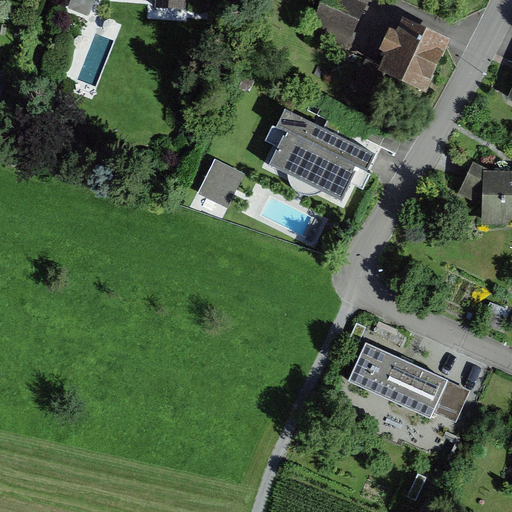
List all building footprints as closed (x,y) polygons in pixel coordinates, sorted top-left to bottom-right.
[(360,32),(370,0),(325,0),(319,19),(360,32)] [(457,40),(408,16),(380,75),(429,99),(457,40)] [(382,156),(292,111),(262,169),(353,214),(382,156)] [(218,155),(200,192),(230,207),(248,169),(218,155)] [(511,172),(487,173),(487,222),(511,222),(511,172)] [(486,393),(372,344),(355,384),(469,433),(486,393)]
